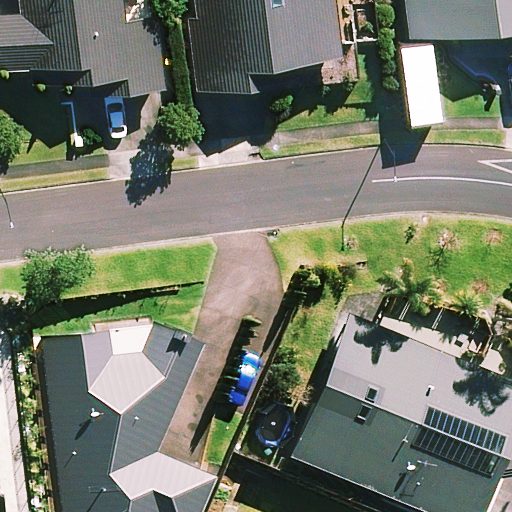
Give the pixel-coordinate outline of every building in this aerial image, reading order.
[(21,0),(22,13),(0,14),(0,69),(31,67),(33,82),(100,77),(101,92),(161,87),(155,16),(123,18),(121,0),(21,0)] [(191,0),(203,90),(294,79),(292,59),(340,53),(333,0),(191,0)] [(511,0),(406,0),(411,37),(470,30),(473,54),(511,49),(511,0)] [(473,511),(511,416),(511,385),(472,369),(414,347),(345,319),(288,460),(415,511),(473,511)] [(199,342),(151,323),(139,353),(106,355),(104,334),(43,341),(62,511),(192,511),(207,477),(153,456),(199,342)]
